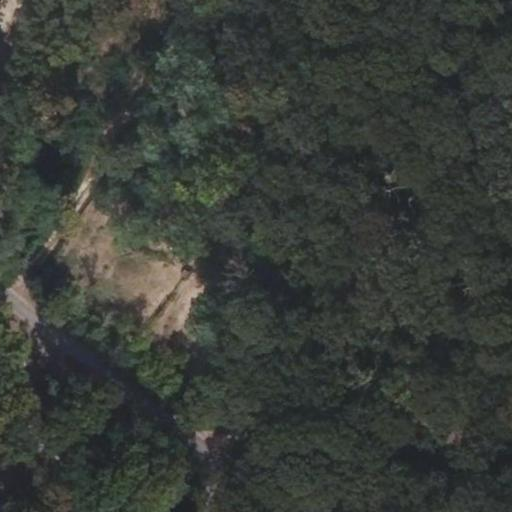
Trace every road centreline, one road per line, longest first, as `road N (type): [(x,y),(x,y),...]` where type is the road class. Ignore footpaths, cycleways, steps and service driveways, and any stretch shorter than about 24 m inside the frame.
road 1 (track): [(189,454),(248,429),(295,422),(511,470)]
road 2 (unclassified): [(202,465),(0,307)]
